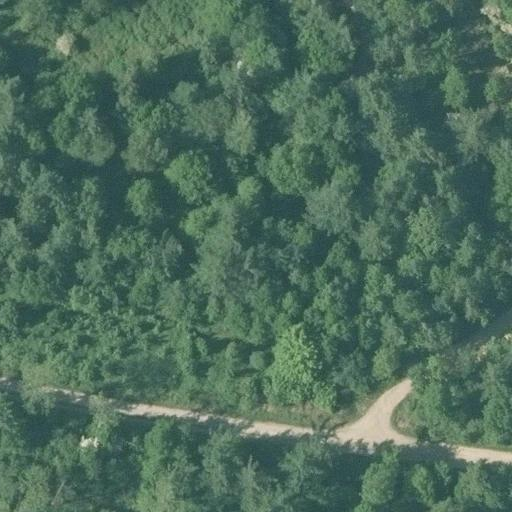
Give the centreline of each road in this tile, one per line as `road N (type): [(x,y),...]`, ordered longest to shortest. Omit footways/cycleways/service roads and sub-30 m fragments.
road 1 (track): [(0,383),(511,460)]
road 2 (track): [(424,375),(194,338)]
road 3 (track): [(351,440),(394,393),(511,318)]
